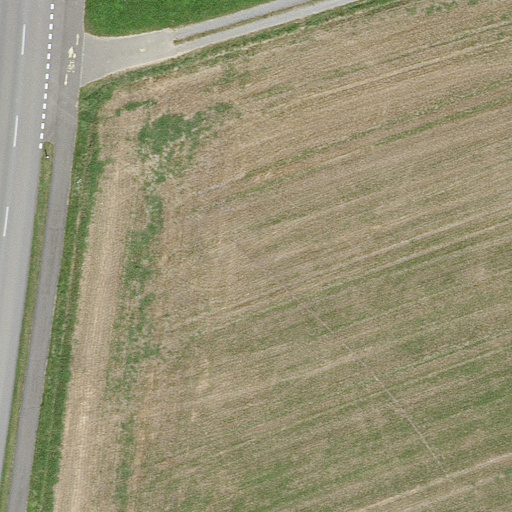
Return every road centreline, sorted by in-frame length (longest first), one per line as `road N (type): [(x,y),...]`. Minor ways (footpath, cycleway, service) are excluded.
road 1 (track): [(316,0),(161,46),(23,48)]
road 2 (tertiary): [(0,278),(25,0)]
